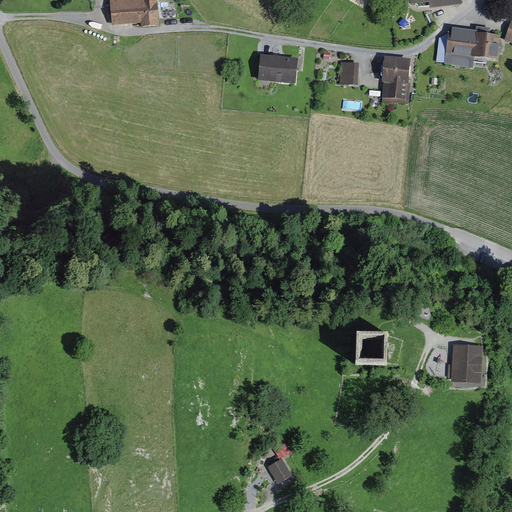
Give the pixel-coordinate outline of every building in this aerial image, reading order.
[(159,0),(118,0),(117,0),(117,22),(160,21),(159,0)] [(498,33),(453,31),(451,65),(475,66),(475,54),(497,55),(498,33)] [(301,58),(266,57),(265,80),(300,81),(301,58)] [(410,99),(411,58),(390,57),(389,99),(410,99)] [(357,85),(359,65),(346,64),(344,83),(357,85)] [(390,336),(358,334),(357,366),(389,367),(390,336)] [(482,346),(454,344),(452,381),(480,383),(482,346)] [(291,452),(285,443),(273,451),(279,460),(291,452)] [(293,477),(284,460),(269,467),(277,484),(293,477)]
